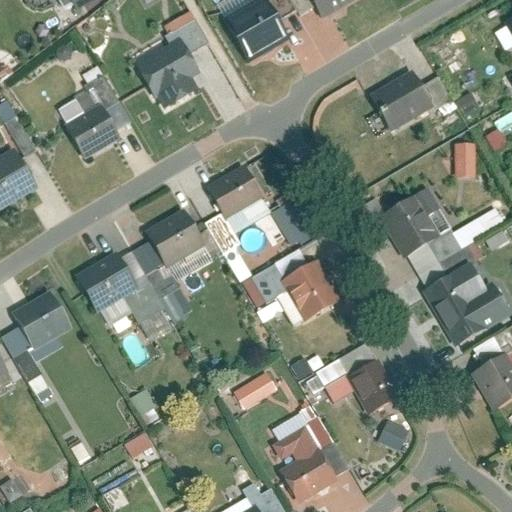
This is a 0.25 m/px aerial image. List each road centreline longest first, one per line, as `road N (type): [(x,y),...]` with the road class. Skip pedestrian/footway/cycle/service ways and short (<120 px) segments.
road 1 (residential): [(437,443),(416,363),(379,290),(269,122)]
road 2 (residential): [(0,276),(77,225),(269,122)]
road 3 (residential): [(269,122),(455,0)]
